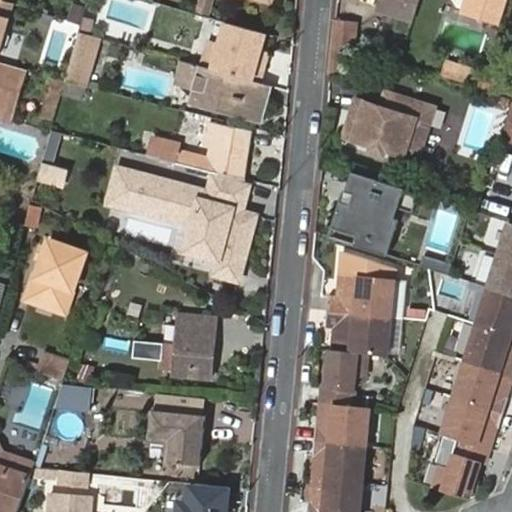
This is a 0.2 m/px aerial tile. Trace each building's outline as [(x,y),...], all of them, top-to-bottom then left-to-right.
[(0,0),(0,54),(1,50),(3,50),(4,51),(8,47),(10,39),(10,33),(6,32),(11,18),(8,17),(4,16),(9,2),(2,0),(0,0)] [(168,0),(167,3),(192,10),(194,0),(168,0)] [(198,0),(197,10),(211,13),(212,0),(198,0)] [(407,15),(411,0),(381,0),(380,6),(407,15)] [(414,16),(419,0),(411,0),(407,15),(414,16)] [(466,0),(464,13),(501,24),(508,0),(466,0)] [(83,23),(88,5),(72,1),(67,18),(83,23)] [(8,17),(11,18),(14,4),(9,2),(4,16),(8,17)] [(85,24),(83,34),(85,35),(94,37),(95,37),(99,23),(87,19),(85,24)] [(336,21),(332,54),(350,56),(355,23),(336,21)] [(262,33),(227,23),(221,43),(212,40),(203,68),(259,83),(265,64),(258,62),(261,50),(266,34),(262,33)] [(52,28),(43,60),(58,64),(67,32),(52,28)] [(83,34),(68,82),(87,87),(101,39),(95,37),(94,37),(85,35),(83,34)] [(269,52),(261,50),(258,62),(265,64),(269,52)] [(331,68),(348,74),(350,56),(332,54),(331,68)] [(448,59),(443,72),(472,81),(476,67),(448,59)] [(259,83),(203,68),(194,65),(185,63),(180,82),(197,87),(194,100),(220,108),(223,100),(232,103),(230,110),(261,119),(270,87),(259,83)] [(507,86),(484,79),(481,88),(504,95),(507,86)] [(357,128),(353,140),(406,156),(415,160),(428,123),(421,121),(425,106),(384,94),(380,109),(365,104),(361,116),(352,113),(348,126),(357,128)] [(220,108),(230,110),(232,103),(223,100),(220,108)] [(511,105),(506,126),(501,139),(511,142),(511,105)] [(154,139),(151,154),(163,157),(217,171),(245,177),(251,134),(211,124),(206,145),(213,147),(209,159),(180,151),(181,146),(154,139)] [(53,131),(39,175),(64,182),(68,167),(53,163),(62,133),(53,131)] [(252,180),(217,171),(212,191),(120,168),(111,203),(197,224),(191,248),(222,256),(218,271),(244,277),(260,211),(245,207),(252,180)] [(344,201),(335,229),(360,237),(357,247),(387,257),(401,207),(415,211),(420,192),(353,171),(347,191),(356,193),(353,204),(344,201)] [(353,204),(356,193),(347,191),(344,201),(353,204)] [(511,220),(501,256),(511,259),(511,220)] [(360,237),(335,229),(332,238),(357,247),(360,237)] [(45,280),(38,302),(68,312),(89,253),(51,240),(48,248),(47,248),(43,260),(37,277),(45,280)] [(43,260),(47,248),(42,246),(38,258),(43,260)] [(511,259),(501,256),(489,292),(490,292),(511,299),(511,259)] [(449,278),(452,268),(423,259),(420,268),(449,278)] [(328,313),(392,320),(396,280),(347,275),(345,297),(341,297),(330,297),(328,313)] [(30,298),(38,302),(45,280),(37,277),(30,298)] [(0,299),(5,302),(9,284),(0,278),(0,299)] [(511,299),(490,292),(479,327),(511,337),(511,299)] [(339,353),(367,356),(388,358),(392,320),(328,313),(326,328),(338,329),(342,329),(339,353)] [(175,371),(175,374),(212,377),(217,319),(180,316),(178,343),(177,349),(175,371)] [(511,337),(479,327),(467,364),(509,377),(511,366),(511,337)] [(177,349),(178,343),(161,342),(159,370),(175,371),(177,349)] [(65,381),(72,360),(45,351),(38,372),(65,381)] [(323,388),(322,404),(327,404),(353,407),(356,379),(365,380),(367,356),(339,353),(335,353),(332,352),(328,388),(323,388)] [(455,400),(505,415),(509,401),(506,400),(501,399),(509,377),(467,364),(455,400)] [(506,400),(511,383),(511,378),(509,377),(501,399),(506,400)] [(42,429),(51,386),(25,381),(16,424),(42,429)] [(64,384),(56,408),(89,412),(92,388),(64,384)] [(500,432),(505,415),(455,400),(444,436),(461,442),(484,449),(492,429),(497,431),(500,432)] [(315,442),(367,447),(371,409),(353,407),(327,404),(325,426),(319,426),(317,426),(315,442)] [(198,432),(205,433),(206,417),(153,413),(151,440),(170,441),(168,462),(202,465),(204,439),(197,438),(198,432)] [(484,449),(490,452),(497,431),(492,429),(484,449)] [(319,480),(363,484),(367,447),(315,442),(314,456),(317,457),(321,457),(319,480)] [(435,491),(469,502),(481,464),(486,466),(490,452),(484,449),(461,442),(453,470),(442,467),(435,491)] [(0,511),(20,511),(25,497),(32,478),(36,467),(37,462),(7,453),(0,443),(0,511)] [(89,487),(91,472),(36,467),(32,478),(58,480),(57,485),(89,487)] [(309,501),(307,511),(360,511),(363,484),(319,480),(317,502),(311,502),(309,501)] [(225,511),(227,485),(187,481),(186,503),(178,503),(177,511),(225,511)] [(93,511),(94,498),(54,496),(52,511),(93,511)]
